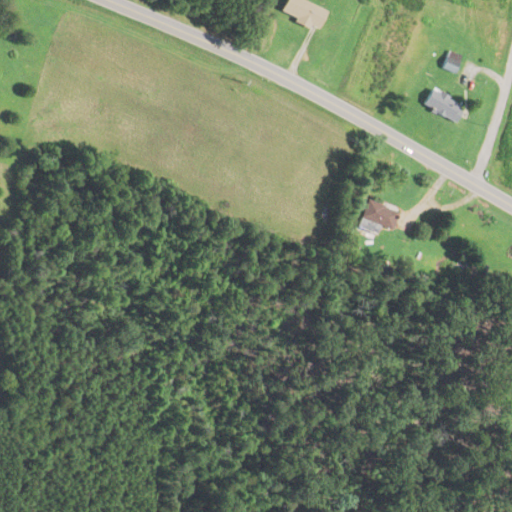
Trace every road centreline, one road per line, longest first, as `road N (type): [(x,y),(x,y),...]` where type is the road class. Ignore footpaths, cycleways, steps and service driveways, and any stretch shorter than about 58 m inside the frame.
road 1 (residential): [(107,0),(275,73),(511,206)]
road 2 (residential): [(475,183),(511,53)]
